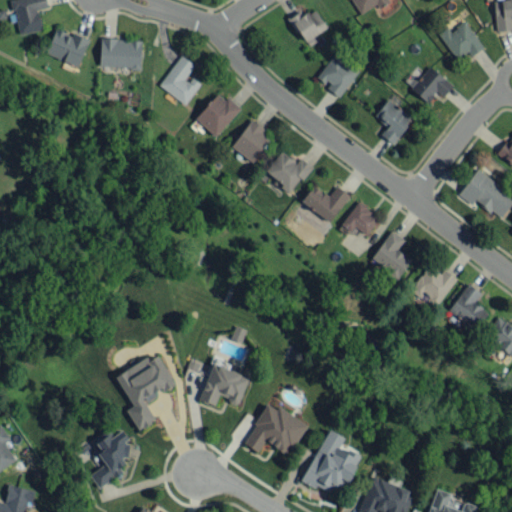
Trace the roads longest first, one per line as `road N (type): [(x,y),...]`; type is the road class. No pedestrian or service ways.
road 1 (residential): [(143,0),(211,28),(288,106),(511,277)]
road 2 (residential): [(409,199),(500,93)]
